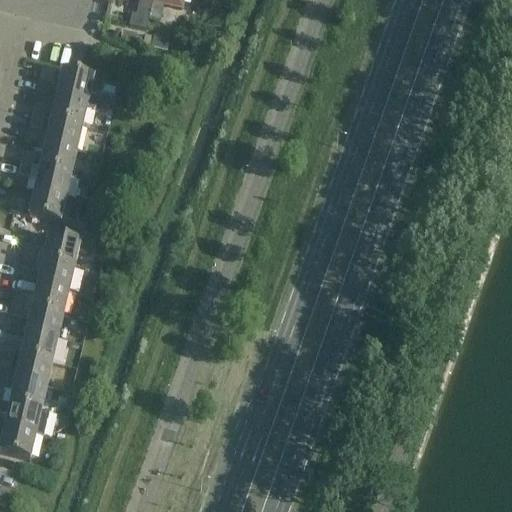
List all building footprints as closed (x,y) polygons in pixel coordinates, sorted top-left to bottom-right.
[(144,31),(147,19),(151,3),(150,3),(150,0),(136,0),(138,0),(135,16),(131,15),(128,27),(144,31)] [(150,0),(150,3),(151,3),(147,19),(159,22),(163,6),(180,10),(182,0),(150,0)] [(50,86),(53,73),(40,70),(37,83),(50,86)] [(60,74),(60,75),(53,73),(50,86),(57,88),(54,99),(86,106),(92,82),(60,74)] [(80,130),(86,106),(54,99),(49,123),(80,130)] [(29,118),(42,121),(45,109),(32,106),(29,118)] [(40,132),(42,121),(29,118),(27,129),(40,132)] [(75,154),(80,130),(49,123),(43,147),(75,154)] [(70,178),(75,154),(43,147),(38,171),(70,178)] [(19,166),(31,169),(34,157),(21,154),(19,166)] [(29,180),(31,169),(19,166),(16,177),(29,180)] [(64,202),(70,178),(38,171),(33,194),(64,202)] [(58,226),(64,202),(33,194),(27,219),(58,226)] [(20,217),(23,205),(11,202),(8,214),(20,217)] [(43,265),(74,272),(79,247),(49,240),(43,265)] [(22,260),(35,263),(38,251),(25,248),(22,260)] [(32,275),(35,263),(22,260),(20,272),(32,275)] [(68,296),(74,272),(43,265),(37,289),(68,296)] [(62,320),(68,296),(37,289),(32,312),(62,320)] [(11,308),(24,310),(27,298),(14,295),(11,308)] [(21,322),(24,310),(11,308),(9,319),(21,322)] [(57,344),(62,320),(32,312),(26,336),(57,344)] [(51,367),(57,344),(26,336),(21,360),(51,367)] [(0,355),(13,358),(15,346),(3,343),(0,355)] [(0,367),(10,370),(13,358),(0,355),(0,356),(0,367)] [(46,391),(51,367),(21,360),(15,384),(46,391)] [(40,415),(46,391),(15,384),(9,408),(40,415)] [(49,417),(40,415),(9,408),(4,432),(34,439),(43,441),(49,417)] [(0,456),(29,464),(34,439),(4,432),(0,447),(0,456)] [(0,511),(9,511),(13,494),(0,491),(0,511)]
